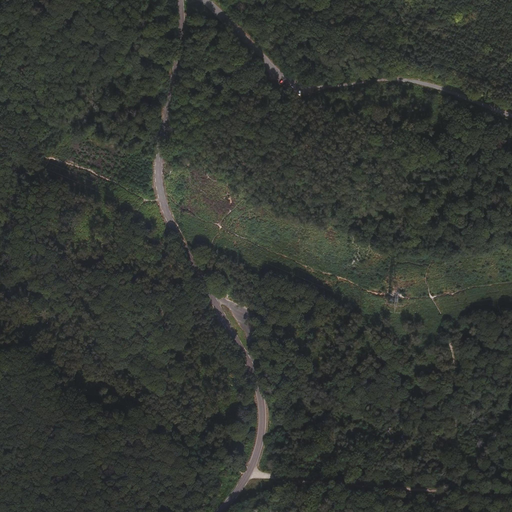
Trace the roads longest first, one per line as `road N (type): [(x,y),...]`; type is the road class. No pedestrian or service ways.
road 1 (tertiary): [(180,0),(158,148),(162,200),(248,363),(262,414),(254,460),(220,511)]
road 2 (track): [(251,467),(475,489)]
